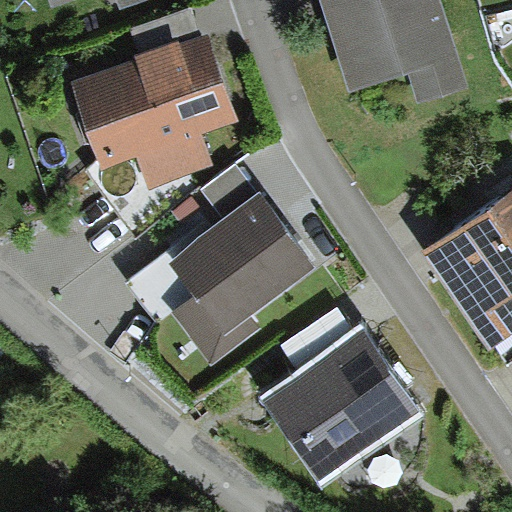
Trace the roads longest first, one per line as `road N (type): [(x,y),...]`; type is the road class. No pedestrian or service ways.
road 1 (residential): [(511,455),(303,138),(254,0)]
road 2 (residential): [(0,283),(175,435),(283,511)]
